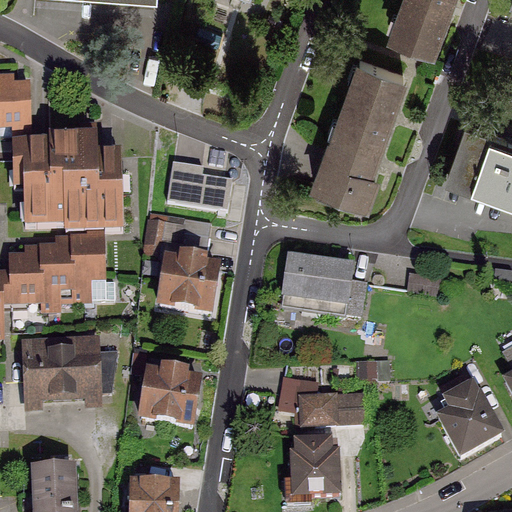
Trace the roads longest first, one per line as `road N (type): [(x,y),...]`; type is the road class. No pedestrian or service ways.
road 1 (residential): [(267,166),(137,107),(0,24)]
road 2 (residential): [(256,223),(213,511)]
road 3 (residential): [(476,0),(388,244)]
road 4 (residential): [(327,0),(267,166)]
road 5 (residential): [(388,244),(256,223)]
